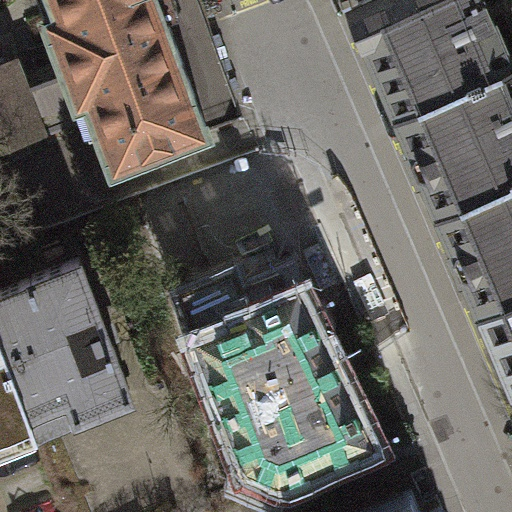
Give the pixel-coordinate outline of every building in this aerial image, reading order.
[(29,85),(46,132),(93,115),(111,165),(209,129),(160,0),(51,0),(54,5),(42,9),(65,71),(29,85)] [(396,109),(511,59),(511,51),(488,0),(357,0),(350,3),(396,109)] [(0,148),(46,132),(29,85),(16,54),(0,60),(0,148)] [(438,208),(511,175),(511,59),(396,109),(438,208)] [(480,306),(511,291),(511,175),(438,208),(480,306)] [(80,254),(0,284),(0,331),(36,425),(131,389),(80,254)] [(248,458),(284,473),(371,438),(301,281),(288,287),(280,267),(235,285),(227,266),(179,285),(248,458)] [(511,291),(480,306),(511,381),(511,291)] [(0,440),(36,425),(0,331),(0,440)] [(418,511),(409,489),(355,511),(418,511)]
